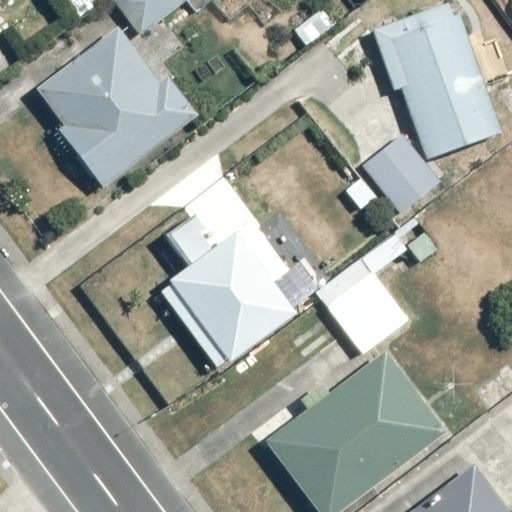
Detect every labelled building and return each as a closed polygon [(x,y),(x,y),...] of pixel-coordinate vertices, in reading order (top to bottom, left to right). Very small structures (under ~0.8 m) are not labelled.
[(0,0),(0,24),(14,15),(1,0),(0,0)] [(189,0),(111,0),(139,38),(189,0)] [(392,93),(409,92),(435,163),(510,138),(464,6),(374,40),(392,93)] [(67,134),(112,192),(205,120),(180,81),(165,88),(128,35),(47,93),(75,126),(67,134)] [(439,183),(401,135),(362,166),(401,214),(439,183)] [(167,294),(229,376),(308,320),(285,284),(295,271),(265,230),(251,233),(225,198),(160,237),(197,272),(167,294)] [(362,355),(409,321),(375,275),(425,238),(412,221),(316,293),(362,355)] [(276,445),(322,511),(358,511),(458,439),(394,354),(276,445)] [(511,511),(511,499),(487,468),(429,511),(511,511)]
